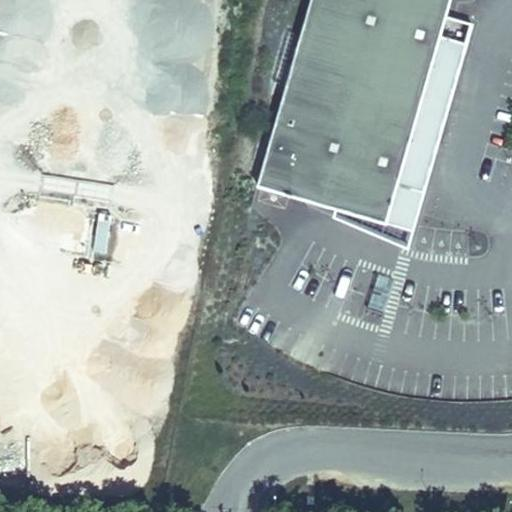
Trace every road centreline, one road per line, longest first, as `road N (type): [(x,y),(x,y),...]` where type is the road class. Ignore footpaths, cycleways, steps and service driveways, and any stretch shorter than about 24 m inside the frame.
road 1 (unknown): [(0,131),(54,50),(76,26),(100,21),(124,36),(171,98),(189,153),(192,198),(189,233),(161,301),(134,344),(67,402),(26,401),(0,344)]
road 2 (residential): [(223,511),(260,450),(511,449)]
